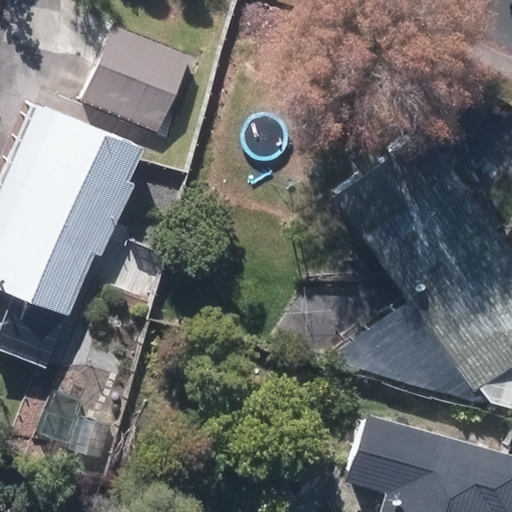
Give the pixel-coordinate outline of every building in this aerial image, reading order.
[(189,60),(112,28),(82,99),(160,131),(189,60)] [(144,143),(40,100),(0,195),(0,286),(32,299),(71,315),(95,258),(101,261),(133,185),(128,183),(144,143)] [(511,252),(428,130),(336,193),(474,394),(511,367),(511,252)] [(511,427),(378,391),(358,463),(398,474),(385,511),(501,511),(504,503),(511,505),(511,427)] [(0,511),(21,511),(0,484),(0,511)]
